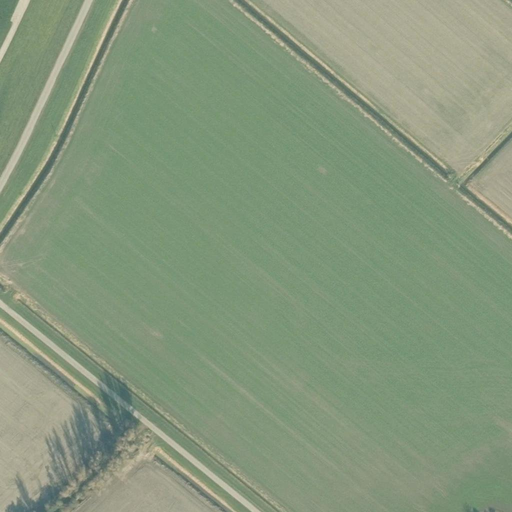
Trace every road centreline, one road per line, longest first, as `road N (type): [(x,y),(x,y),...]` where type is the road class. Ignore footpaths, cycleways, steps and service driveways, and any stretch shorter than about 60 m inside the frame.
road 1 (unclassified): [(252,511),(0,305)]
road 2 (unclassified): [(0,186),(89,0)]
